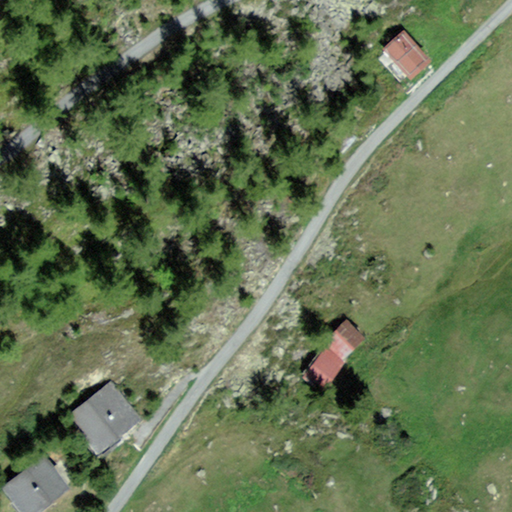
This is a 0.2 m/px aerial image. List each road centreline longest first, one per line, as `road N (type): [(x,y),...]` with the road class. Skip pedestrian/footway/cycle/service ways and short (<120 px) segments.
road 1 (residential): [(109,511),(364,159),(511,8)]
road 2 (residential): [(223,0),(170,27),(0,156)]
